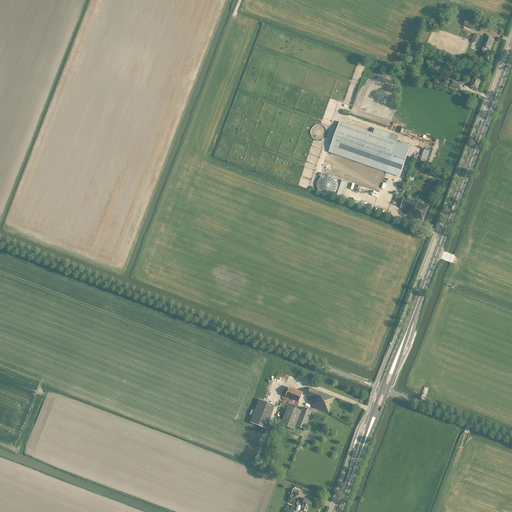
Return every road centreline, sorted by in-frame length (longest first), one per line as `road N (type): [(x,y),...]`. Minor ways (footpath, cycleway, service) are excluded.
road 1 (unclassified): [(384,388),(0,241)]
road 2 (primary): [(384,388),(511,50)]
road 3 (unclassified): [(511,437),(384,388)]
road 4 (primary): [(336,511),(384,388)]
